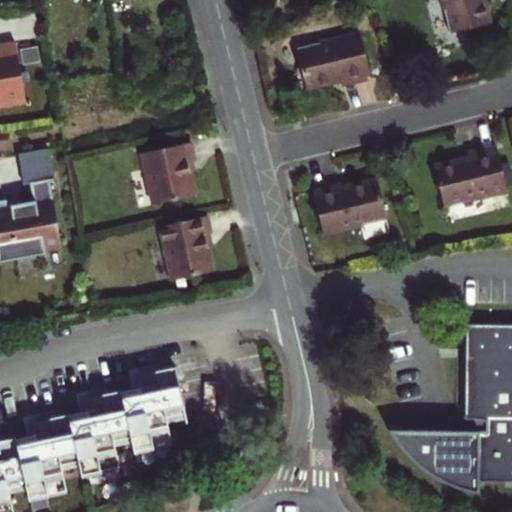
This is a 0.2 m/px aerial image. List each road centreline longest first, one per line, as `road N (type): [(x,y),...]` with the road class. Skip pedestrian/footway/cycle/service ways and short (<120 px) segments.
road 1 (residential): [(289,307),(102,340),(0,376)]
road 2 (residential): [(250,154),(511,88)]
road 3 (residential): [(299,346),(302,417),(287,469),(256,511)]
road 4 (residential): [(332,511),(320,403),(299,346)]
road 5 (residential): [(212,0),(250,154)]
road 6 (residential): [(250,154),(289,307)]
